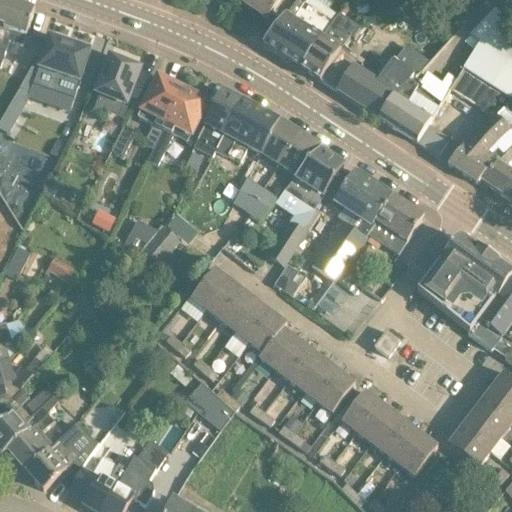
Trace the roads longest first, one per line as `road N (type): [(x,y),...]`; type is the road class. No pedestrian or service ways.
road 1 (secondary): [(455,206),(239,65),(77,0)]
road 2 (residential): [(349,349),(433,406),(445,406),(470,380),(467,353),(391,296)]
road 3 (residential): [(233,266),(349,349)]
